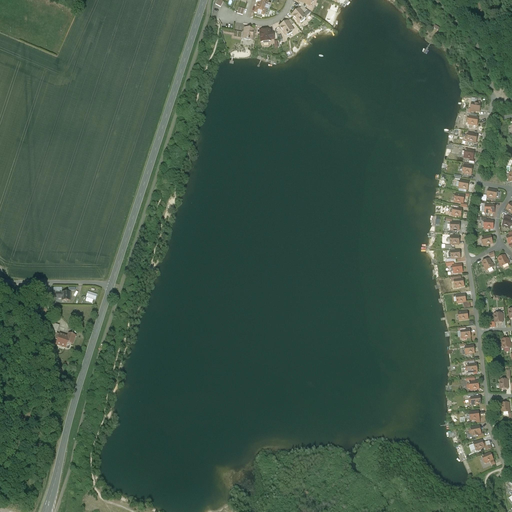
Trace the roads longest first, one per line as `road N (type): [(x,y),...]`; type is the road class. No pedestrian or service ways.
road 1 (secondary): [(110,285),(204,0)]
road 2 (secondary): [(46,511),(110,285)]
